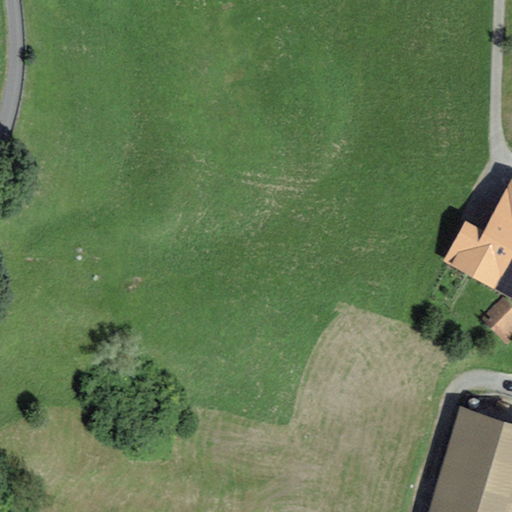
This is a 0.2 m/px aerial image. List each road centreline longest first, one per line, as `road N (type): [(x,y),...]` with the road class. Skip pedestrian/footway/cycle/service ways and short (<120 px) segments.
road 1 (track): [(503,0),(499,129),(502,152),(511,160)]
road 2 (unclassified): [(0,149),(16,100),(13,0)]
